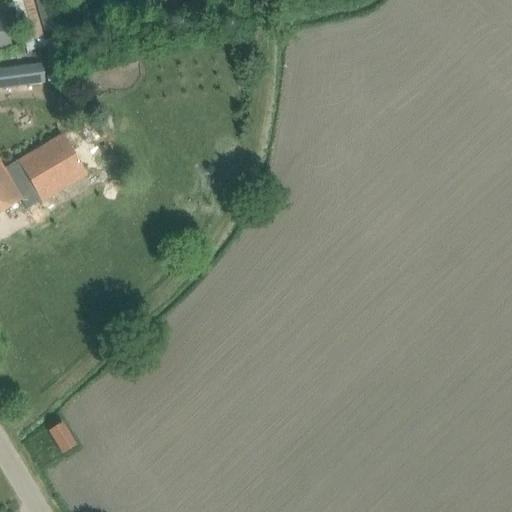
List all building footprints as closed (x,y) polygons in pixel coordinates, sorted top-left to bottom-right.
[(54,38),(51,1),(40,2),(44,38),(54,38)] [(0,47),(10,45),(2,19),(0,19),(0,47)] [(0,69),(0,89),(29,86),(26,66),(0,69)] [(87,175),(64,134),(19,161),(10,147),(0,152),(0,212),(20,200),(26,210),(40,201),(40,202),(58,191),(87,175)] [(62,454),(75,446),(61,423),(48,431),(62,454)]
